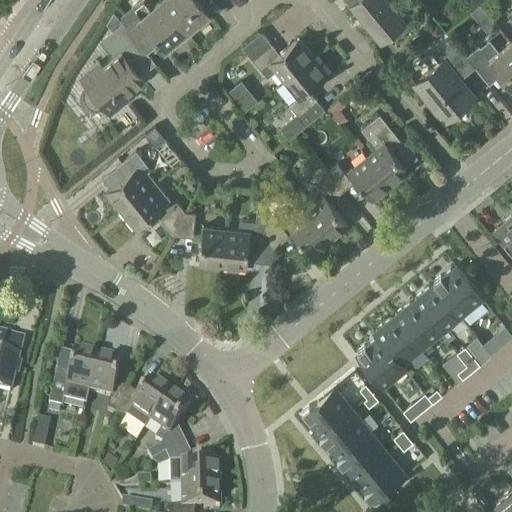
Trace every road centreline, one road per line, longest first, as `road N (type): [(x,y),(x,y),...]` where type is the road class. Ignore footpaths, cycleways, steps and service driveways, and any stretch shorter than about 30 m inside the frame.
road 1 (residential): [(230,384),(446,204)]
road 2 (residential): [(192,74),(262,149),(264,163),(240,181),(223,181),(161,116),(168,93)]
road 3 (residential): [(470,185),(317,0)]
road 4 (residential): [(511,354),(425,416),(477,476),(511,447)]
road 5 (residential): [(230,384),(171,330),(61,255)]
road 6 (residential): [(0,477),(18,455),(83,470),(105,499),(103,511)]
road 7 (secondary): [(0,118),(79,0)]
road 8 (residential): [(259,511),(254,443),(230,384)]
